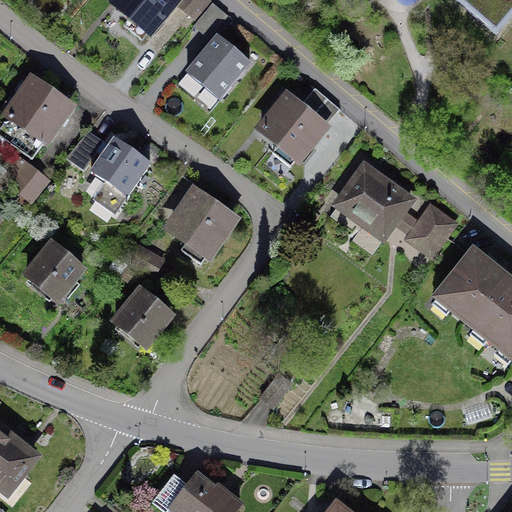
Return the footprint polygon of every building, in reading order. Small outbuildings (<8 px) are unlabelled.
[(173,6),(165,0),(108,0),(100,11),(142,45),(173,6)] [(183,0),(178,6),(190,16),(204,0),(183,0)] [(511,14),(511,0),(456,0),(496,33),(511,14)] [(210,1),(192,22),(202,31),(221,10),(210,1)] [(216,39),(187,74),(220,101),(249,66),(216,39)] [(66,114),(21,82),(0,110),(0,123),(39,151),(66,114)] [(315,89),(302,105),(326,125),(339,110),(315,89)] [(323,130),(282,96),(253,130),(294,165),(323,130)] [(85,136),(67,160),(81,170),(99,146),(85,136)] [(151,167),(109,136),(83,171),(125,202),(151,167)] [(48,182),(27,165),(9,186),(31,203),(48,182)] [(378,249),(394,225),(406,207),(410,201),(363,169),(331,217),(378,249)] [(229,226),(183,194),(157,231),(203,263),(229,226)] [(416,214),(406,207),(394,225),(408,234),(404,240),(430,258),(454,222),(424,202),(416,214)] [(77,271),(41,243),(13,279),(49,306),(77,271)] [(162,259),(138,244),(128,260),(153,274),(162,259)] [(511,291),(508,289),(468,257),(429,307),(507,369),(511,362),(511,291)] [(172,325),(133,295),(104,334),(143,363),(172,325)] [(292,384),(280,374),(261,399),(273,408),(292,384)] [(31,465),(0,441),(0,498),(4,502),(31,465)] [(205,486),(188,472),(154,511),(229,511),(237,502),(210,480),(205,486)]
